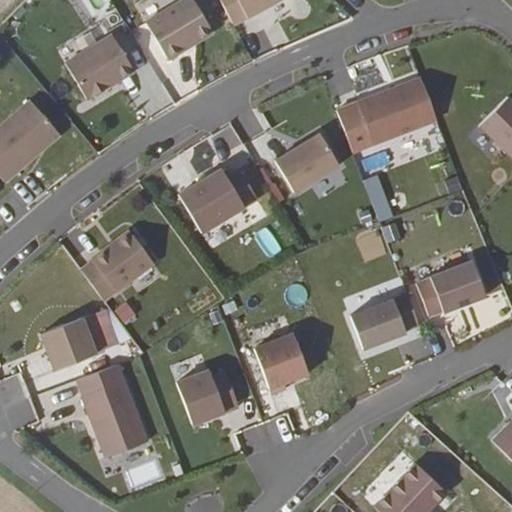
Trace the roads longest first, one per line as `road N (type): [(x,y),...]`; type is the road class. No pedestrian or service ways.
road 1 (residential): [(0,255),(99,174),(245,81),(350,35),(456,4),(489,7),(511,29)]
road 2 (residential): [(262,511),(365,411),(511,338)]
